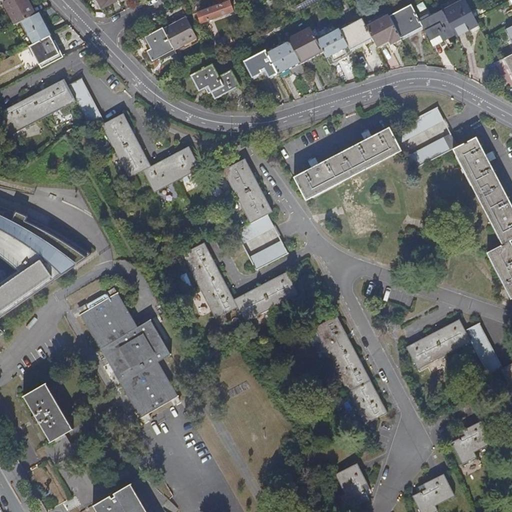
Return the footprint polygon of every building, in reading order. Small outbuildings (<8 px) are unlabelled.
[(10,0),(3,3),(14,25),(22,22),(34,16),(25,0),(10,0)] [(118,2),(116,0),(96,0),(102,10),(118,2)] [(320,2),(319,0),(312,0),(293,10),(296,14),(302,11),(320,2)] [(475,18),(465,0),(443,12),(454,34),(456,36),(478,24),(475,18)] [(233,11),(229,1),(197,14),(201,24),(233,11)] [(422,23),(412,5),(389,17),(400,39),(424,27),(422,23)] [(454,34),(443,12),(422,23),(424,27),(433,45),(454,34)] [(51,36),(40,13),(34,16),(22,22),(34,45),(50,37),(51,36)] [(400,39),(389,17),(388,17),(367,28),(373,39),(379,51),(400,39)] [(197,39),(187,19),(164,30),(175,50),(197,39)] [(367,28),(363,20),(340,32),(351,51),(373,39),(367,28)] [(175,50),(164,30),(163,28),(145,38),(151,49),(147,52),(152,62),(175,50)] [(318,43),(311,30),(289,41),(301,64),(323,52),(318,43)] [(351,51),(340,32),(318,43),(323,52),(330,65),(352,53),(351,51)] [(233,43),(230,36),(208,46),(211,54),(233,43)] [(63,58),(55,42),(53,43),(50,37),(34,45),(30,47),(41,69),(63,58)] [(301,64),(289,41),(267,53),(279,75),(301,64)] [(279,75),(267,53),(266,52),(244,63),(253,80),(263,75),(262,72),(265,71),(270,80),(279,75)] [(213,65),(191,77),(191,78),(192,77),(199,91),(199,92),(199,93),(206,89),(209,95),(212,93),(215,100),(240,87),(232,71),(219,78),(213,65)] [(67,87),(75,102),(91,132),(102,126),(105,125),(82,79),(67,87)] [(75,102),(67,87),(64,80),(47,89),(20,103),(0,113),(0,115),(11,136),(75,102)] [(391,132),(398,144),(444,120),(438,108),(391,132)] [(105,125),(102,126),(130,180),(144,172),(151,169),(145,156),(131,129),(124,115),(105,125)] [(398,144),(391,132),(390,128),(372,138),(371,135),(367,137),(364,139),(365,141),(319,166),(318,163),(315,165),(311,167),(313,169),(295,179),(307,202),(402,151),(398,144)] [(454,149),(458,147),(451,135),(406,158),(413,171),(454,149)] [(458,147),(454,149),(478,196),(501,184),(490,162),(492,160),(491,157),(489,154),(486,155),(477,138),(458,147)] [(151,169),(144,172),(156,195),(201,171),(190,149),(181,154),(157,166),(151,169)] [(251,225),(268,216),(273,214),(266,200),(254,176),(246,161),(224,172),(251,225)] [(511,204),(501,184),(478,196),(504,244),(511,241),(511,240),(511,204)] [(0,336),(4,334),(0,330),(0,319),(1,318),(92,257),(75,245),(57,233),(35,221),(14,212),(0,206),(0,336)] [(268,216),(251,225),(235,233),(242,246),(275,229),(268,216)] [(511,242),(511,241),(504,244),(488,253),(511,298),(511,242)] [(282,243),(249,259),(256,272),(289,256),(282,243)] [(239,309),(234,302),(227,288),(212,259),(204,245),(183,256),(217,321),(239,309)] [(234,302),(239,309),(246,324),(299,296),(287,274),(277,279),(251,293),(234,302)] [(141,420),(141,419),(179,398),(180,397),(179,396),(178,397),(159,363),(172,355),(172,354),(171,355),(152,322),(152,320),(138,328),(119,295),(119,294),(119,293),(118,294),(81,316),(80,316),(81,317),(141,418),(140,419),(141,420)] [(315,329),(366,425),(388,413),(378,395),(362,364),(346,334),(337,317),(315,329)] [(472,342),(466,331),(461,321),(408,349),(420,371),(472,342)] [(502,370),(504,369),(480,324),(466,331),(472,342),(491,376),(502,370)] [(511,364),(504,369),(502,370),(511,389),(511,364)] [(47,384),(23,398),(23,399),(24,398),(51,444),(50,444),(50,445),(74,431),(74,430),(73,430),(47,385),(47,384)] [(495,444),(484,423),(464,433),(467,438),(462,441),(453,445),(464,466),(478,459),(476,454),(495,444)] [(358,465),(336,475),(346,495),(341,497),(348,511),(370,501),(365,492),(363,487),(368,484),(358,465)] [(457,497),(446,476),(425,486),(427,490),(422,493),(414,497),(421,511),(438,511),(436,508),(457,497)] [(114,499),(113,500),(111,497),(94,507),(96,511),(148,511),(132,485),(115,495),(116,497),(114,499)]
